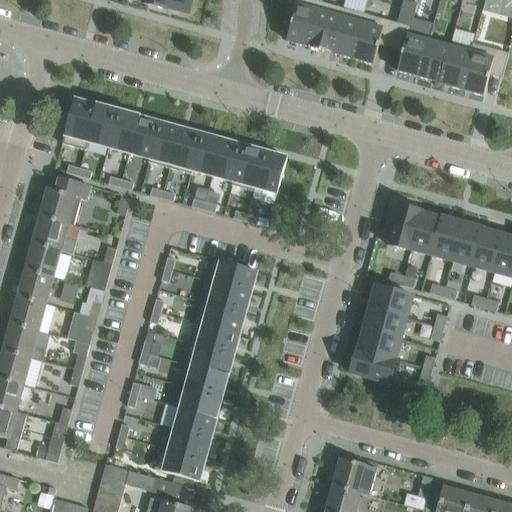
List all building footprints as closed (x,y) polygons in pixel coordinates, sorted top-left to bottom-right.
[(168,0),(144,0),(144,3),(144,4),(166,10),(166,9),(168,0)] [(193,0),(168,0),(166,9),(189,15),(193,0)] [(310,0),(298,0),(287,42),(309,48),(310,48),(322,3),(310,0)] [(398,24),(391,49),(403,52),(397,72),(419,78),(429,43),(430,43),(435,25),(413,20),(418,5),(404,1),(397,24),(398,24)] [(309,48),(309,49),(331,56),(332,54),(331,54),(343,9),(322,3),(310,48),(309,48)] [(343,9),(331,54),(332,54),(352,60),(364,15),(343,9)] [(364,15),(352,60),(373,66),(379,46),(391,49),(398,24),(397,24),(364,15)] [(429,43),(419,78),(439,84),(440,84),(450,48),(449,48),(430,43),(429,43)] [(439,84),(439,85),(460,91),(472,49),(471,49),(450,43),(449,48),(450,48),(440,84),(439,84)] [(472,49),(460,91),(483,97),(489,76),(502,79),(509,54),(472,44),(471,49),(472,49)] [(74,101),(65,136),(88,142),(97,108),(74,101)] [(97,108),(88,142),(109,148),(118,113),(97,108)] [(118,113),(109,148),(130,154),(139,119),(118,113)] [(139,119),(130,154),(150,159),(160,125),(139,119)] [(160,125),(150,159),(171,165),(181,130),(160,125)] [(181,130),(171,165),(192,171),(202,136),(181,130)] [(202,136),(192,171),(213,177),(222,142),(202,136)] [(222,142),(213,177),(234,182),(243,148),(222,142)] [(243,148),(234,182),(255,188),(264,153),(243,148)] [(264,153),(255,188),(278,194),(287,160),(264,153)] [(71,167),(69,175),(78,177),(80,170),(71,167)] [(80,170),(78,177),(88,180),(90,172),(80,170)] [(112,179),(110,186),(120,189),(122,181),(112,179)] [(74,226),(81,200),(86,202),(90,188),(63,180),(60,193),(48,190),(41,217),(67,224),(74,226)] [(122,181),(120,189),(130,192),(132,184),(122,181)] [(154,190),(152,198),(162,200),(164,193),(154,190)] [(164,193),(162,200),(171,203),(173,195),(164,193)] [(117,215),(126,217),(130,202),(121,200),(117,215)] [(196,201),(194,209),(203,212),(205,204),(196,201)] [(205,204),(203,212),(213,214),(215,207),(205,204)] [(398,206),(387,246),(411,252),(411,251),(410,251),(420,214),(421,214),(422,213),(398,206)] [(237,213),(235,221),(245,223),(247,215),(237,213)] [(420,214),(410,251),(411,251),(431,256),(441,220),(440,219),(421,214),(420,214)] [(247,215),(245,223),(255,226),(257,218),(247,215)] [(63,239),(67,224),(41,217),(33,245),(60,252),(73,256),(77,243),(63,239)] [(441,220),(431,256),(452,262),(462,224),(441,218),(440,219),(441,220)] [(462,224),(452,262),(473,268),(483,231),(484,231),(484,230),(462,224)] [(483,231),(473,268),(494,274),(504,237),(484,231),(483,231)] [(511,238),(504,237),(494,274),(511,278),(511,238)] [(52,278),(60,252),(33,245),(26,271),(52,278)] [(112,267),(116,251),(108,248),(103,265),(112,267)] [(212,260),(206,283),(215,286),(215,285),(250,294),(256,272),(212,260)] [(167,261),(164,271),(172,273),(175,263),(167,261)] [(112,267),(103,265),(100,264),(97,275),(91,274),(87,289),(105,294),(112,267)] [(45,305),(52,278),(26,271),(19,298),(45,305)] [(164,271),(162,280),(169,282),(172,273),(164,271)] [(391,274),(388,283),(400,287),(403,277),(391,274)] [(403,277),(400,287),(413,290),(416,281),(403,277)] [(204,283),(199,301),(201,302),(210,305),(210,306),(244,315),(250,294),(215,285),(215,286),(206,283),(204,283)] [(442,298),(445,289),(432,285),(429,295),(442,298)] [(376,287),(369,310),(406,320),(413,297),(376,287)] [(455,302),(457,292),(445,289),(442,298),(455,302)] [(484,310),(486,300),(474,297),(471,306),(484,310)] [(37,332),(45,305),(19,298),(11,325),(37,332)] [(496,313),(499,304),(486,300),(484,310),(496,313)] [(101,304),(93,302),(89,317),(97,320),(101,304)] [(201,302),(195,324),(239,336),(244,315),(210,306),(210,305),(201,302)] [(155,303),(153,312),(161,314),(163,305),(155,303)] [(369,310),(364,331),(401,341),(406,320),(369,310)] [(153,312),(150,322),(158,324),(161,314),(153,312)] [(97,320),(89,317),(75,313),(68,340),(77,342),(77,343),(90,346),(97,320)] [(437,315),(434,328),(444,331),(447,318),(437,315)] [(195,324),(189,345),(233,357),(239,336),(195,324)] [(33,347),(37,332),(11,325),(4,353),(30,360),(42,363),(46,351),(33,347)] [(444,331),(434,328),(431,341),(440,343),(444,331)] [(358,351),(358,352),(395,362),(395,361),(401,341),(364,331),(358,351)] [(82,374),(90,346),(77,343),(74,353),(78,355),(74,372),(82,374)] [(144,344),(141,354),(149,356),(152,346),(144,344)] [(189,345),(183,367),(188,368),(192,369),(193,368),(227,378),(233,357),(189,345)] [(357,351),(350,375),(390,385),(396,361),(395,361),(395,362),(358,352),(358,351),(357,351)] [(0,380),(23,386),(30,360),(4,353),(0,365),(0,380)] [(141,354),(139,364),(146,366),(149,356),(141,354)] [(426,357),(423,370),(432,372),(436,360),(426,357)] [(188,368),(182,388),(187,389),(222,398),(227,378),(193,368),(192,369),(188,368)] [(432,372),(423,370),(419,382),(429,385),(432,372)] [(79,388),(82,374),(74,372),(70,386),(79,388)] [(0,408),(15,413),(23,386),(0,380),(0,408)] [(133,386),(130,396),(138,398),(140,388),(133,386)] [(187,389),(181,410),(216,419),(222,398),(187,389)] [(130,396),(127,405),(135,407),(138,398),(130,396)] [(17,453),(27,416),(15,413),(0,408),(0,437),(8,440),(5,450),(17,453)] [(56,423),(56,424),(68,428),(72,412),(63,409),(59,424),(56,423)] [(181,410),(175,431),(210,440),(216,419),(181,410)] [(58,464),(68,428),(56,424),(46,461),(58,464)] [(121,428),(119,437),(126,439),(129,430),(121,428)] [(170,450),(170,451),(204,461),(210,440),(175,431),(170,450)] [(119,437),(116,447),(124,449),(126,439),(119,437)] [(161,448),(154,471),(198,483),(204,461),(170,451),(170,450),(161,448)] [(370,497),(377,471),(341,460),(333,487),(360,494),(370,497)] [(106,466),(103,477),(126,483),(127,480),(129,472),(106,466)] [(16,492),(19,481),(0,475),(0,511),(2,502),(6,490),(16,492)] [(123,495),(126,483),(103,477),(100,488),(123,495)] [(151,498),(147,511),(190,511),(191,510),(181,507),(186,487),(156,479),(154,487),(152,492),(175,498),(174,505),(151,498)] [(430,485),(422,483),(418,498),(426,500),(430,485)] [(355,511),(360,494),(333,487),(326,511),(355,511)] [(120,506),(123,495),(100,488),(97,500),(120,506)] [(466,511),(471,496),(472,492),(458,488),(457,492),(444,489),(437,511),(466,511)] [(495,511),(497,504),(471,496),(466,511),(495,511)] [(63,511),(66,503),(54,500),(51,511),(63,511)] [(97,511),(118,511),(120,506),(97,500),(94,511),(97,511)] [(75,511),(77,506),(66,503),(63,511),(75,511)]
